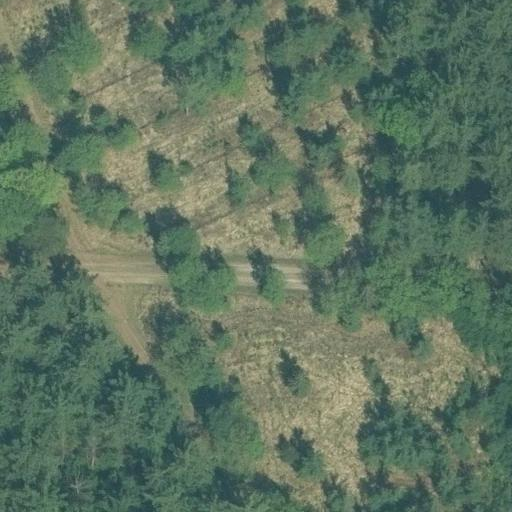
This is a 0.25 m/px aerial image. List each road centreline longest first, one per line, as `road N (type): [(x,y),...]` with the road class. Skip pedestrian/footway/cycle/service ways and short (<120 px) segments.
road 1 (track): [(87,268),(511,291)]
road 2 (track): [(0,270),(87,268),(0,36)]
